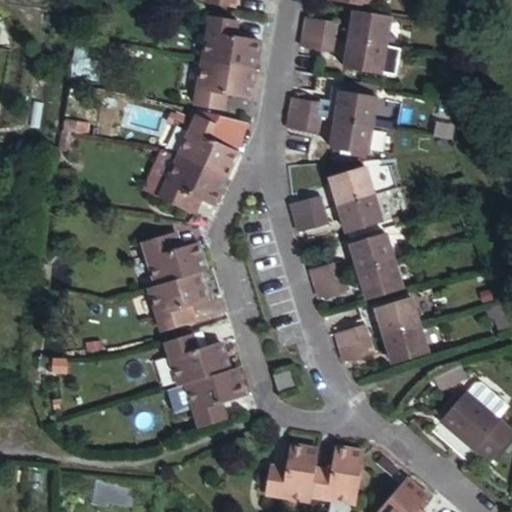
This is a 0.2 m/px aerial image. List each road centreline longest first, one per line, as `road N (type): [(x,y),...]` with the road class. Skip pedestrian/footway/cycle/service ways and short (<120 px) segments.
road 1 (residential): [(270,156),(249,169),(218,236),(267,398),(287,416),(389,428)]
road 2 (residential): [(389,428),(344,391),(321,352),(277,209),(270,156)]
road 3 (residential): [(270,156),(291,0)]
road 4 (residential): [(489,511),(389,428)]
